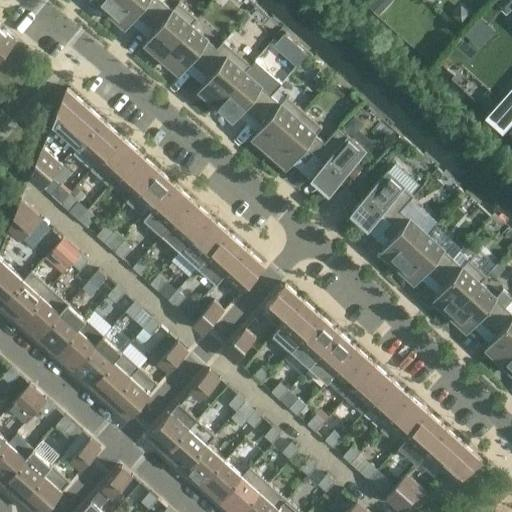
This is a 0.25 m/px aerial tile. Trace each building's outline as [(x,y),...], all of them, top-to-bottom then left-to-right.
[(107,12),(116,0),(98,0),(109,9),(106,12),(107,12)] [(144,23),(163,0),(162,0),(116,0),(107,12),(107,13),(110,10),(127,24),(135,15),(144,23)] [(161,58),(196,16),(179,1),(173,9),(163,0),(144,23),(154,31),(146,40),(163,55),(160,58),(161,58)] [(374,0),(374,1),(384,9),(391,0),(374,0)] [(198,69),(217,46),(191,25),(198,17),(196,16),(161,58),(161,59),(164,56),(181,71),(190,61),(198,69)] [(0,58),(16,41),(0,26),(0,58)] [(307,52),(285,33),(275,45),(297,64),(307,52)] [(215,105),(250,63),(223,39),(217,47),(217,46),(198,69),(208,77),(200,87),(217,102),(214,105),(215,105)] [(252,116),(271,93),(246,71),(252,64),(250,63),(215,105),(218,102),(235,118),(243,108),(252,116)] [(67,87),(54,119),(82,143),(103,119),(67,87)] [(268,152),(304,110),(287,95),(281,102),(271,93),(252,116),(262,124),(253,133),(270,149),(268,152)] [(306,163),(324,140),(316,133),(323,126),(304,110),(268,152),(269,152),(271,149),(289,164),(297,155),(306,163)] [(103,119),(82,143),(99,159),(91,168),(121,135),(103,119)] [(325,141),(324,140),(306,163),(315,154),(323,162),(313,173),(331,189),(366,151),(338,126),(325,141)] [(121,135),(91,168),(109,184),(139,151),(121,135)] [(63,164),(44,147),(43,146),(31,175),(43,186),(63,164)] [(139,151),(109,184),(110,185),(118,176),(134,191),(127,200),(157,167),(139,151)] [(157,167),(127,200),(145,216),(175,183),(157,167)] [(389,221),(413,194),(387,170),(352,208),(370,224),(380,213),(389,221)] [(175,183),(145,216),(163,232),(192,199),(175,183)] [(337,196),(345,203),(354,194),(346,186),(337,196)] [(70,192),(61,202),(69,209),(78,200),(70,192)] [(396,267),(427,233),(401,209),(414,195),(413,194),(389,221),(381,230),(390,239),(381,248),(398,263),(396,266),(396,267)] [(22,199),(10,228),(22,239),(42,217),(22,199)] [(181,248),(210,215),(192,199),(163,232),(181,248)] [(88,208),(79,218),(87,225),(96,216),(88,208)] [(199,264),(228,231),(210,215),(181,248),(199,264)] [(106,224),(97,234),(105,241),(114,232),(106,224)] [(228,231),(199,264),(217,280),(246,247),(228,231)] [(434,279),(453,257),(427,233),(396,267),(397,267),(399,264),(416,280),(425,270),(434,279)] [(62,253),(71,243),(63,236),(54,246),(62,253)] [(123,240),(115,250),(123,257),(132,248),(123,240)] [(225,272),(242,287),(243,288),(265,264),(246,247),(217,280),(217,281),(225,272)] [(80,269),(89,259),(81,252),(72,262),(80,269)] [(24,278),(0,256),(0,299),(4,303),(33,270),(32,269),(24,278)] [(141,257),(133,266),(141,274),(150,264),(141,257)] [(449,315),(487,275),(469,258),(462,265),(453,257),(434,279),(443,287),(434,296),(451,312),(448,314),(449,315)] [(107,275),(99,268),(90,278),(98,285),(107,275)] [(33,270),(4,303),(21,319),(51,286),(33,270)] [(159,272),(150,282),(159,290),(167,280),(159,272)] [(486,327),(506,306),(480,282),(487,275),(449,315),(452,312),(469,328),(477,319),(486,327)] [(285,283),(264,307),(281,323),(273,331),(274,332),(304,299),(285,283)] [(125,291),(117,284),(108,294),(116,301),(125,291)] [(51,286),(21,319),(39,335),(69,302),(51,286)] [(177,288),(168,298),(177,305),(185,296),(177,288)] [(205,331),(225,309),(214,299),(194,321),(205,331)] [(304,299),(274,332),(292,348),(322,315),(304,299)] [(134,317),(143,307),(134,300),(126,310),(134,317)] [(69,302),(39,335),(57,351),(87,318),(69,302)] [(501,363),(511,351),(511,311),(506,306),(486,327),(495,335),(486,344),(503,360),(500,363),(501,363)] [(310,364),(340,331),(322,315),(292,348),(310,364)] [(151,333),(160,323),(152,316),(143,326),(151,333)] [(87,318),(57,351),(75,367),(104,334),(104,333),(96,342),(79,327),(87,319),(87,318)] [(256,337),(247,328),(246,327),(226,349),(236,359),(256,337)] [(328,380),(357,347),(340,331),(310,364),(328,380)] [(104,334),(75,367),(93,383),(122,350),(104,334)] [(158,361),(168,370),(169,371),(189,349),(178,339),(158,361)] [(357,347),(328,380),(346,396),(375,363),(357,347)] [(122,350),(93,383),(111,399),(140,366),(140,365),(132,374),(115,359),(123,351),(122,350)] [(511,351),(501,363),(501,364),(504,361),(511,368),(511,351)] [(364,413),(372,404),(393,379),(375,363),(346,396),(364,413)] [(262,365),(254,375),(262,382),(271,372),(262,365)] [(129,416),(159,382),(140,366),(111,399),(129,416)] [(11,383),(19,373),(11,367),(3,376),(11,383)] [(210,367),(190,390),(201,399),(220,377),(210,367)] [(33,377),(10,401),(27,417),(50,394),(33,377)] [(393,379),(372,404),(389,419),(381,428),(382,428),(411,395),(393,379)] [(280,381),(272,391),(280,398),(288,388),(280,381)] [(246,400),(237,392),(229,402),(237,410),(246,400)] [(411,395),(382,428),(399,444),(429,411),(411,395)] [(298,397),(289,406),(298,414),(306,404),(298,397)] [(169,451),(190,427),(199,417),(180,401),(150,434),(169,451)] [(255,426),(264,416),(255,409),(247,418),(255,426)] [(429,411),(399,444),(417,460),(447,427),(429,411)] [(316,413),(307,423),(316,430),(324,420),(316,413)] [(71,437),(79,427),(65,414),(56,424),(71,437)] [(186,467),(208,443),(216,433),(199,417),(190,427),(169,451),(186,467)] [(281,432),(273,425),(264,434),(273,442),(281,432)] [(426,452),(451,475),(453,476),(483,460),(447,427),(417,460),(418,461),(426,452)] [(334,429),(325,439),(333,446),(342,436),(334,429)] [(0,450),(9,440),(0,432),(0,450)] [(71,459),(80,468),(81,469),(101,446),(91,437),(71,459)] [(9,440),(0,450),(0,475),(5,480),(27,456),(9,440)] [(299,448),(291,441),(282,450),(291,458),(299,448)] [(208,443),(186,467),(204,483),(226,459),(208,443)] [(352,445),(343,455),(351,462),(360,452),(352,445)] [(23,496),(53,463),(35,447),(27,456),(5,480),(23,496)] [(308,474),(317,464),(309,457),(300,466),(308,474)] [(226,459),(204,483),(222,499),(252,466),(251,465),(243,474),(226,459)] [(370,461),(361,471),(369,478),(378,468),(370,461)] [(40,511),(42,511),(71,480),(53,463),(23,496),(40,511)] [(122,465),(102,487),(113,497),(133,475),(122,465)] [(252,466),(222,499),(236,511),(242,511),(269,482),(252,466)] [(399,505),(427,490),(407,472),(387,494),(399,505)] [(335,480),(327,473),(318,482),(326,490),(335,480)] [(269,482),(242,511),(274,511),(287,498),(269,482)] [(149,508),(158,497),(150,490),(141,500),(149,508)] [(303,511),(287,498),(274,511),(303,511)] [(106,511),(92,499),(79,511),(106,511)] [(346,511),(370,511),(357,500),(346,511)]
